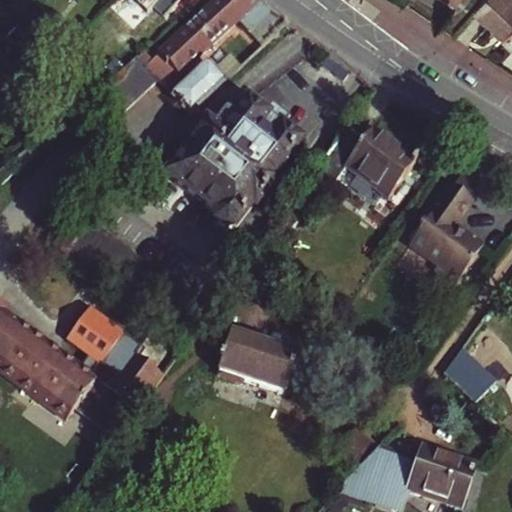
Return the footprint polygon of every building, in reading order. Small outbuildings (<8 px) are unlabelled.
[(234,22),(246,34),(269,14),(252,0),(217,0),(157,54),(144,67),(155,79),(170,96),(187,80),(180,72),(234,22)] [(164,17),(179,0),(157,0),(152,6),(164,17)] [(504,32),(511,24),(511,0),(479,0),(475,5),(504,32)] [(256,52),(259,49),(284,26),(269,14),(246,34),(243,38),(256,52)] [(223,82),(250,57),(237,43),(210,68),(223,82)] [(144,67),(136,59),(109,84),(88,103),(108,124),(155,79),(144,67)] [(169,97),(186,116),(223,82),(210,68),(205,63),(187,80),(170,96),(169,97)] [(271,186),(268,184),(297,147),(279,133),(284,126),(265,112),(260,118),(243,106),(232,120),(222,113),(208,131),(204,127),(164,178),(211,215),(211,226),(219,232),(230,231),(248,209),(251,211),(271,186)] [(345,169),(390,197),(414,162),(369,133),(363,143),(344,131),(310,177),(330,190),(345,169)] [(440,280),(462,295),(489,255),(462,236),(479,211),(455,194),(435,221),(438,223),(415,256),(443,275),(440,280)] [(0,373),(67,422),(79,405),(81,406),(87,398),(85,397),(97,380),(5,314),(3,312),(0,311),(0,373)] [(170,348),(150,333),(138,350),(158,365),(170,348)] [(240,381),(283,395),(296,355),(228,334),(221,358),(219,358),(216,365),(218,366),(216,374),(218,375),(217,377),(239,385),(240,381)] [(474,405),(494,384),(461,351),(443,376),(474,405)] [(134,355),(109,389),(137,410),(163,375),(134,355)] [(358,472),(367,462),(377,448),(356,428),(335,450),(358,472)] [(399,511),(407,491),(460,509),(474,467),(422,447),(418,460),(378,445),(377,448),(367,462),(358,472),(340,493),(393,511),(399,511)]
